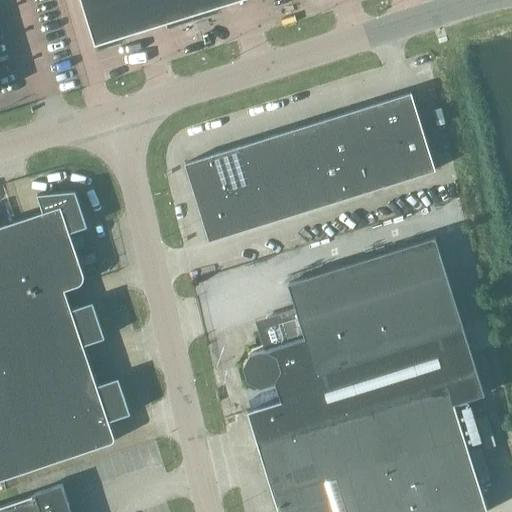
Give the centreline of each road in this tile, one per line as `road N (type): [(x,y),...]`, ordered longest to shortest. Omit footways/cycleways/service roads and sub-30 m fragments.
road 1 (unclassified): [(210,511),(117,115)]
road 2 (unclassified): [(117,115),(496,0)]
road 3 (unknown): [(117,115),(65,0)]
road 4 (unclassified): [(0,148),(117,115)]
